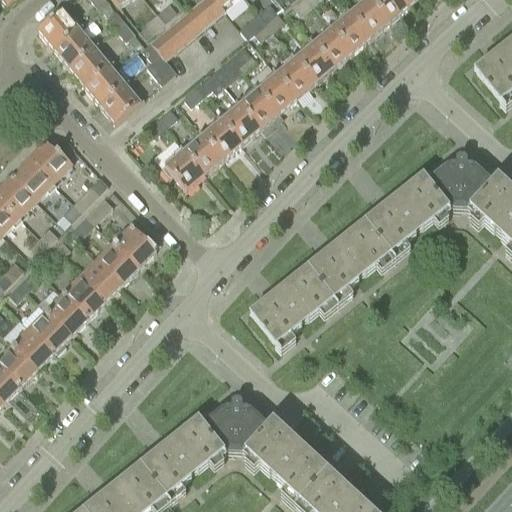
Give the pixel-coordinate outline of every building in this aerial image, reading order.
[(0,0),(0,7),(5,13),(20,0),(0,0)] [(99,0),(85,0),(99,17),(108,10),(99,0)] [(133,0),(107,0),(118,13),(133,0)] [(194,0),(200,7),(207,0),(223,18),(242,2),(239,0),(194,0)] [(213,26),(223,18),(207,0),(200,7),(198,8),(213,26)] [(298,0),(281,0),(288,9),(298,0)] [(321,0),(308,0),(305,3),(312,12),(324,2),(321,0)] [(395,0),(370,0),(367,3),(389,29),(407,14),(395,0)] [(395,0),(407,14),(423,0),(395,0)] [(312,12),(305,3),(292,14),(299,23),(312,12)] [(367,3),(349,18),(370,44),(389,29),(367,3)] [(198,8),(188,16),(203,34),(213,26),(198,8)] [(168,11),(156,20),(163,29),(175,19),(168,11)] [(269,11),(257,21),(265,30),(276,20),(269,11)] [(340,26),(330,34),(352,59),(370,44),(349,18),(346,15),(337,22),(340,26)] [(36,37),(52,56),(78,35),(62,16),(36,37)] [(188,16),(179,24),(194,42),(203,34),(188,16)] [(105,26),(114,36),(123,29),(114,18),(105,26)] [(163,29),(156,20),(144,30),(150,39),(163,29)] [(276,20),(265,30),(272,39),(283,29),(276,20)] [(246,45),(252,41),(265,30),(257,21),(239,36),(246,45)] [(179,24),(169,33),(184,51),(194,42),(179,24)] [(123,29),(114,36),(125,49),(134,42),(123,29)] [(265,30),(252,41),(259,49),(272,39),(265,30)] [(169,33),(159,41),(174,59),(184,51),(169,33)] [(330,34),(312,49),(333,75),(352,59),(330,34)] [(52,56),(67,74),(93,53),(78,35),(52,56)] [(149,49),(150,49),(159,61),(164,67),(174,59),(159,41),(149,49)] [(511,48),(503,56),(503,57),(489,67),(488,68),(474,79),(474,80),(499,111),(500,110),(511,100),(511,48)] [(151,68),(159,61),(150,49),(141,56),(151,68)] [(312,49),(293,64),(315,90),(333,75),(312,49)] [(82,93),(109,72),(93,53),(67,74),(82,93)] [(242,55),(231,64),(239,73),(250,64),(242,55)] [(151,68),(145,73),(161,92),(175,80),(164,67),(159,61),(151,68)] [(231,64),(219,75),(226,84),(239,73),(231,64)] [(293,64),(275,80),(297,105),(315,90),(293,64)] [(98,112),(124,90),(109,72),(82,93),(98,112)] [(213,80),(194,95),(202,105),(211,97),(214,101),(224,93),(213,80)] [(275,80),(257,95),(278,121),(297,105),(275,80)] [(114,131),(140,109),(124,90),(98,112),(114,131)] [(202,105),(194,95),(181,106),(189,115),(202,105)] [(257,95),(238,110),(260,136),(264,141),(275,132),(271,127),(278,121),(257,95)] [(238,110),(220,125),(241,151),(260,136),(238,110)] [(170,116),(158,126),(165,134),(177,124),(170,116)] [(220,125),(201,141),(223,167),(241,151),(220,125)] [(165,134),(158,126),(146,135),(153,144),(165,134)] [(201,141),(183,156),(204,182),(223,167),(201,141)] [(174,146),(152,164),(161,174),(162,175),(163,177),(169,184),(172,182),(185,198),(204,182),(183,156),(174,146)] [(45,150),(28,167),(52,191),(53,192),(59,185),(59,184),(71,172),(56,157),(55,159),(45,150)] [(492,191),(473,174),(470,177),(465,177),(465,166),(462,164),(458,164),(455,166),(454,171),(454,177),(449,176),(446,173),(426,189),(423,185),(422,185),(449,219),(449,218),(447,216),(449,215),(454,211),(462,211),(467,215),(468,217),(466,219),(466,220),(492,191)] [(28,167),(11,184),(35,208),(52,191),(28,167)] [(11,184),(0,194),(0,206),(18,225),(35,208),(11,184)] [(99,184),(72,211),(81,219),(107,193),(99,184)] [(422,185),(421,185),(408,196),(407,197),(393,208),(392,208),(379,219),(378,220),(365,231),(366,233),(392,265),(390,262),(403,251),(404,251),(414,243),(414,242),(414,241),(413,240),(419,235),(420,236),(421,237),(422,236),(432,228),(433,228),(446,217),(448,219),(449,219),(422,185)] [(511,258),(511,203),(496,188),(492,191),(466,220),(467,220),(469,218),(481,230),(482,231),(492,239),(492,240),(493,239),(494,238),(501,244),(499,245),(499,246),(499,247),(509,255),(509,256),(511,258)] [(104,205),(85,224),(93,233),(112,214),(104,205)] [(0,206),(0,240),(2,242),(18,225),(0,206)] [(81,219),(72,211),(62,221),(71,229),(81,219)] [(93,233),(85,224),(75,234),(84,242),(93,233)] [(389,263),(391,266),(392,265),(366,233),(365,231),(364,231),(350,242),(350,243),(336,254),(335,254),(322,265),(321,266),(307,276),(307,277),(308,277),(309,279),(334,311),(335,311),(332,308),(346,297),(347,297),(357,289),(357,288),(357,287),(356,286),(362,280),(363,282),(364,283),(365,282),(375,274),(375,273),(389,263)] [(49,235),(38,245),(46,253),(57,243),(49,235)] [(119,245),(113,252),(137,276),(155,258),(147,249),(146,250),(131,235),(120,246),(119,245)] [(46,253),(38,245),(30,254),(38,262),(46,253)] [(60,247),(51,257),(59,266),(69,256),(60,247)] [(107,259),(96,269),(120,293),(137,276),(113,252),(106,258),(107,259)] [(51,257),(41,267),(49,275),(59,266),(51,257)] [(15,269),(5,279),(12,287),(23,277),(15,269)] [(86,278),(79,286),(103,310),(120,293),(96,269),(87,279),(86,278)] [(332,308),(334,311),(309,279),(308,277),(307,277),(293,288),(292,288),(279,299),(278,300),(264,311),(250,322),(249,323),(274,354),(275,354),(289,343),(289,342),(299,334),(300,334),(299,333),(298,331),(305,326),(306,327),(307,328),(308,328),(318,320),(318,319),(332,308)] [(12,287),(5,279),(0,283),(0,292),(4,296),(12,287)] [(27,281),(17,292),(25,300),(35,289),(27,281)] [(73,293),(63,303),(86,327),(103,310),(79,286),(72,292),(73,293)] [(25,300),(17,292),(8,301),(16,309),(25,300)] [(51,313),(45,319),(69,344),(86,327),(63,303),(53,313),(52,312),(51,313)] [(43,304),(36,311),(45,319),(51,313),(43,304)] [(39,327),(29,337),(52,361),(69,344),(45,319),(38,326),(39,327)] [(18,327),(1,343),(11,353),(35,378),(52,361),(29,337),(28,338),(18,327)] [(5,361),(0,366),(0,376),(18,395),(35,378),(11,353),(4,360),(5,361)] [(0,410),(1,411),(18,395),(0,376),(0,410)] [(243,459),(244,460),(272,431),(271,431),(268,434),(249,417),(245,420),(240,420),(241,410),(238,407),(233,407),(230,409),(230,414),(229,420),(224,419),(222,416),(201,432),(223,459),(225,458),(230,454),(238,454),(243,459)] [(225,462),(223,459),(201,432),(198,428),(197,428),(183,439),(182,440),(169,451),(168,452),(154,462),(153,463),(140,474),(141,474),(142,476),(168,508),(166,505),(179,495),(180,494),(190,486),(190,485),(189,483),(195,478),(197,479),(197,480),(198,479),(208,471),(209,471),(222,460),(224,462),(225,462)] [(326,482),(299,457),(272,431),(244,460),(242,463),(243,464),(245,461),(257,473),(258,474),(268,483),(269,483),(270,481),(277,487),(275,488),(275,489),(275,490),(285,498),(285,499),(298,511),(296,511),(298,511),(299,511),(301,509),(326,482)] [(157,511),(165,506),(167,509),(168,508),(142,476),(141,474),(140,474),(92,511),(157,511)] [(358,511),(352,506),(326,482),(301,509),(299,511),(358,511)]
